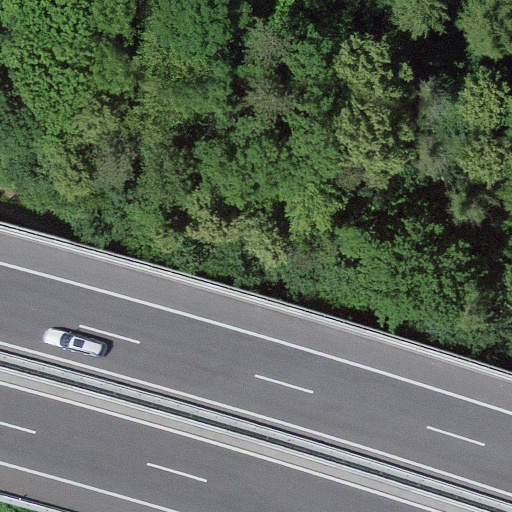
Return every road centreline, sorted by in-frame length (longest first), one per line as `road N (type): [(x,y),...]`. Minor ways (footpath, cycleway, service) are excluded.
road 1 (motorway): [(511,447),(0,293)]
road 2 (motorway): [(0,428),(287,511)]
